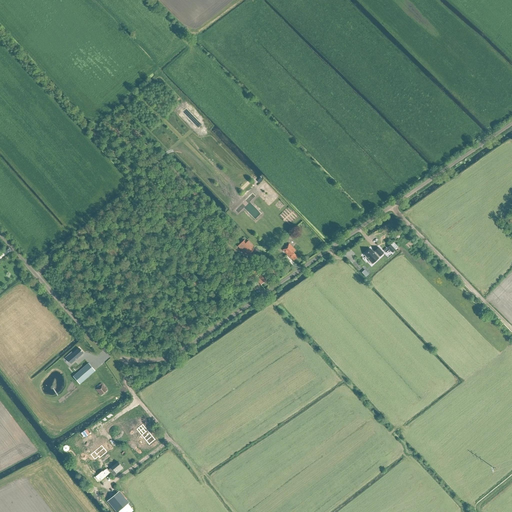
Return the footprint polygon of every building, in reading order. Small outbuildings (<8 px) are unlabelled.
[(241,240),(239,238),(233,243),(242,253),(248,247),(246,245),(248,243),(243,238),(241,240)] [(294,260),(297,257),(292,253),(295,250),(289,244),(282,250),(291,259),(292,259),(294,260)] [(384,253),(378,247),(374,251),(374,252),(370,248),(363,255),(368,260),(368,261),(371,265),(379,258),(379,257),(384,253)] [(261,285),(266,281),(260,275),(256,279),(261,285)] [(75,360),(83,353),(79,348),(73,354),(74,355),(73,357),(71,358),(73,361),(75,360)] [(88,363),(73,376),(80,384),(95,371),(88,363)] [(101,396),(107,390),(102,384),(96,389),(101,396)] [(155,440),(142,424),(136,429),(149,445),(155,440)] [(94,453),(90,455),(95,462),(108,452),(103,446),(98,449),(94,453)] [(102,471),(95,477),(98,479),(100,478),(101,480),(110,473),(113,477),(116,475),(115,474),(123,468),(118,462),(111,467),(108,470),(107,468),(103,472),(102,471)] [(118,511),(129,503),(119,491),(107,501),(116,511),(118,511)]
